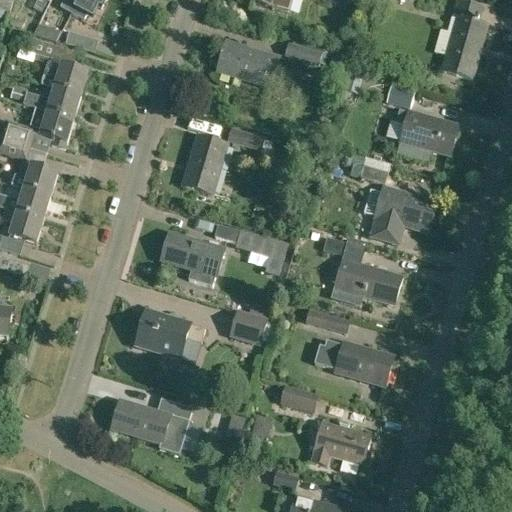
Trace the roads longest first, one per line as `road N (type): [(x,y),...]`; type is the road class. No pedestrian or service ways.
road 1 (residential): [(55,453),(189,0)]
road 2 (residential): [(396,511),(511,106)]
road 3 (residential): [(163,511),(55,453)]
